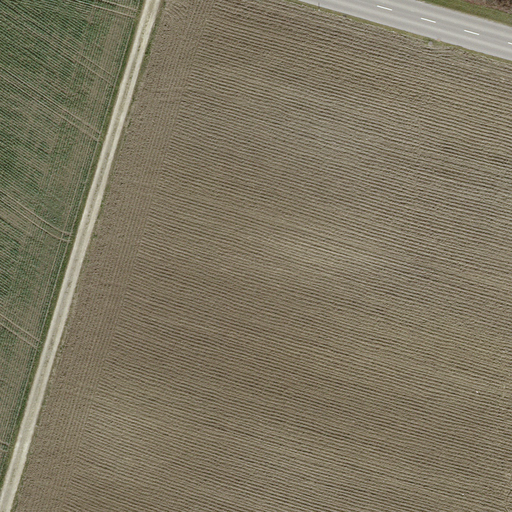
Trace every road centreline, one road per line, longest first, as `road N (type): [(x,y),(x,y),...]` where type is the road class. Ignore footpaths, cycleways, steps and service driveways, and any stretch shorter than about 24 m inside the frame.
road 1 (track): [(2,511),(156,0)]
road 2 (tertiary): [(351,0),(511,44)]
